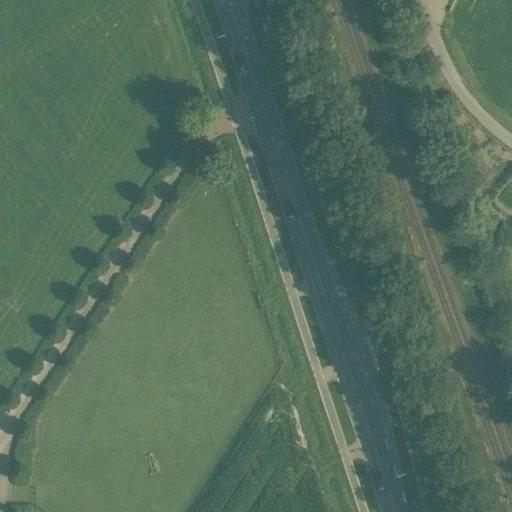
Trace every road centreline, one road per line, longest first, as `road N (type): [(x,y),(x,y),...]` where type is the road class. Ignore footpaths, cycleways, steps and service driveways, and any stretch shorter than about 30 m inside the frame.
road 1 (unclassified): [(0,438),(199,137),(263,109)]
road 2 (primary): [(395,511),(263,109)]
road 3 (unclassified): [(511,141),(467,102),(416,0)]
